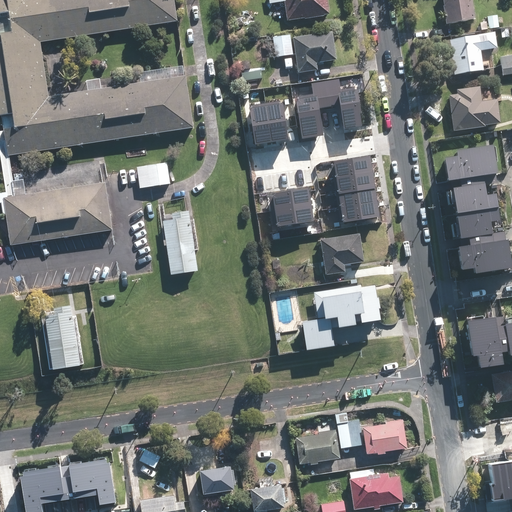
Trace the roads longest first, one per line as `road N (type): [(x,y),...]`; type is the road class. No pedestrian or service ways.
road 1 (residential): [(438,374),(0,440)]
road 2 (residential): [(438,374),(380,0)]
road 3 (residential): [(459,511),(438,374)]
